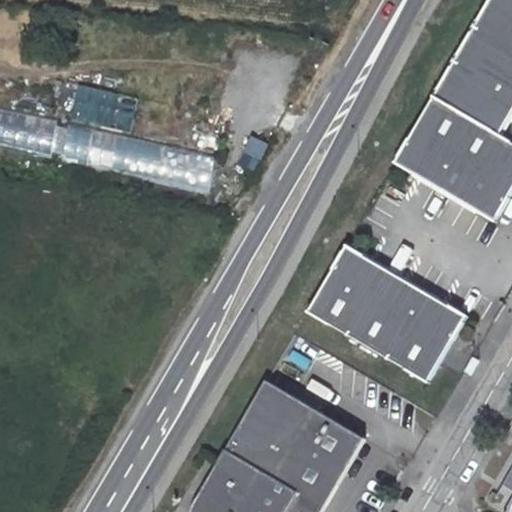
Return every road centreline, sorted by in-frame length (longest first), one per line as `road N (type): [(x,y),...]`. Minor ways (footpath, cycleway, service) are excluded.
road 1 (secondary): [(405,0),(111,511)]
road 2 (residential): [(420,511),(511,354)]
